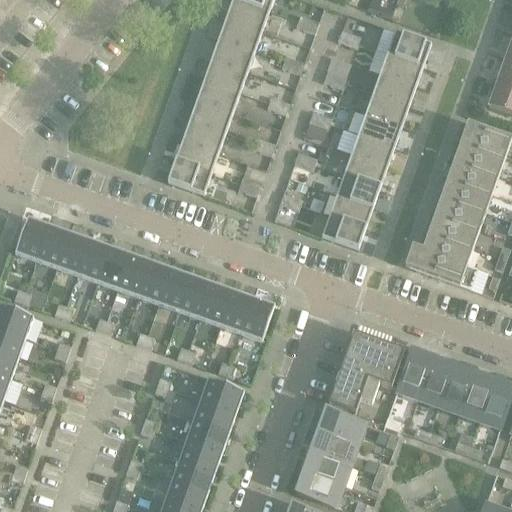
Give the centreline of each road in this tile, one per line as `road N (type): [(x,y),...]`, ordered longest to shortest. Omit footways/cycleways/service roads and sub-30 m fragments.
road 1 (residential): [(329,288),(26,180),(0,162)]
road 2 (residential): [(250,511),(329,288)]
road 3 (residential): [(511,353),(329,288)]
road 4 (residential): [(0,141),(115,0)]
